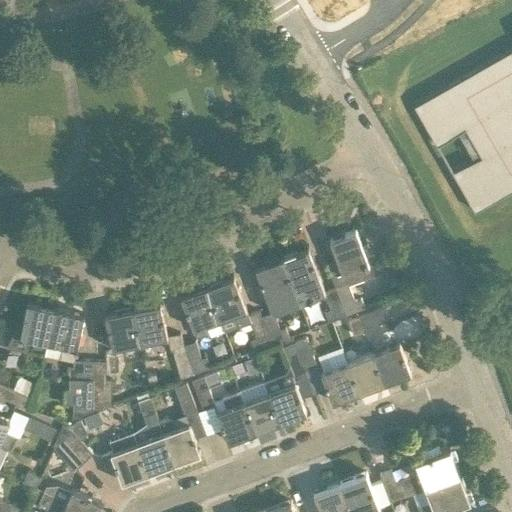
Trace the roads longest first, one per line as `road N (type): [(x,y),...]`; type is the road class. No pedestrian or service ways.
road 1 (residential): [(371,153),(172,251),(121,265),(69,267),(6,256)]
road 2 (residential): [(138,511),(476,382)]
road 3 (residential): [(476,382),(371,153)]
road 4 (residential): [(371,153),(284,0)]
